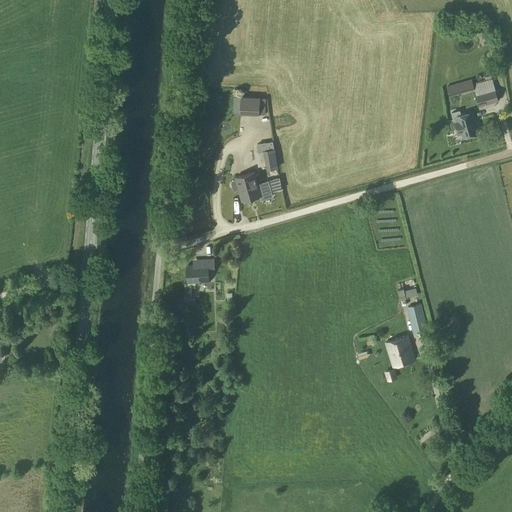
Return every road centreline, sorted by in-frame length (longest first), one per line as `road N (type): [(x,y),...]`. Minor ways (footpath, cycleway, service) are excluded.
road 1 (unclassified): [(136,511),(159,248),(511,153)]
road 2 (secondary): [(67,511),(109,0)]
road 3 (track): [(511,387),(425,511)]
